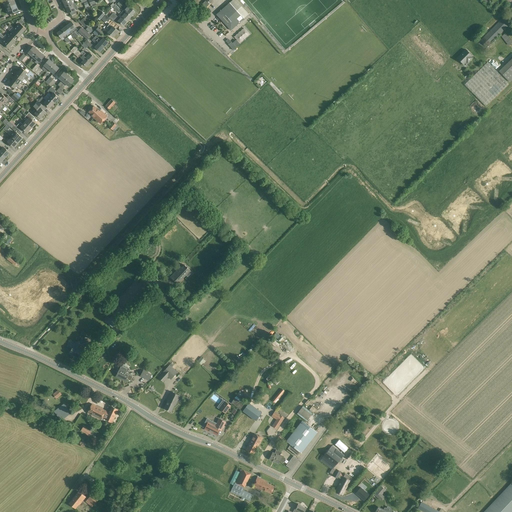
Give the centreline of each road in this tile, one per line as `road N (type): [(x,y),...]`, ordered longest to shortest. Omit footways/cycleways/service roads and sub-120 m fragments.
road 1 (secondary): [(292,483),(0,341)]
road 2 (secondary): [(0,178),(88,79)]
